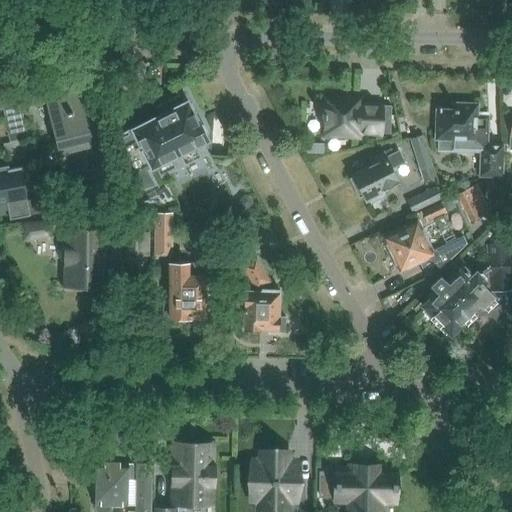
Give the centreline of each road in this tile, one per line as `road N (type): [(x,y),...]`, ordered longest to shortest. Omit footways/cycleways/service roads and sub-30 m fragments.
road 1 (residential): [(389,381),(232,86),(228,41)]
road 2 (residential): [(24,375),(389,381)]
road 3 (residential): [(511,46),(228,41)]
road 4 (residential): [(228,41),(0,33)]
road 5 (residential): [(504,511),(414,382)]
road 6 (residential): [(41,511),(40,443),(24,375)]
